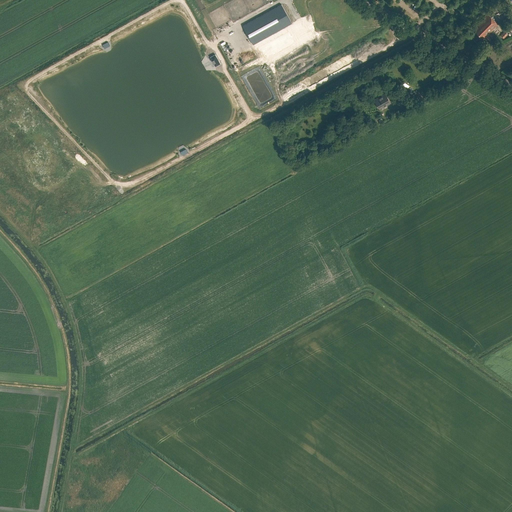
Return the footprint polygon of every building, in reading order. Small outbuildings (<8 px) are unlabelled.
[(252,44),(291,22),(281,4),(242,25),(252,44)] [(497,6),(501,13),(505,10),(502,4),(497,6)] [(471,35),(478,42),(483,37),(484,38),(485,37),(488,40),(490,38),(487,35),(498,23),(487,13),(473,27),(476,30),(471,35)] [(215,66),(220,64),(215,54),(210,57),(215,66)] [(385,93),(373,100),(378,108),(389,101),(385,93)]
